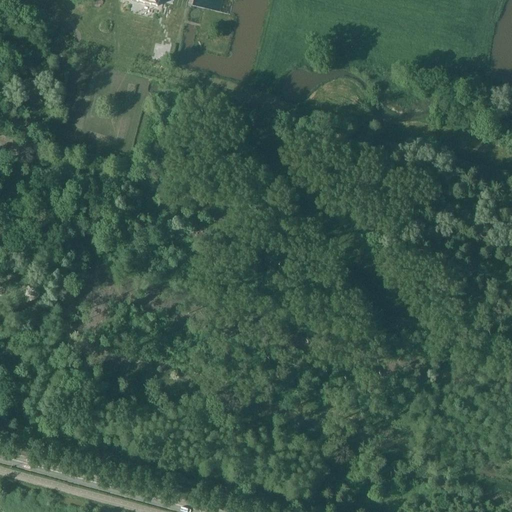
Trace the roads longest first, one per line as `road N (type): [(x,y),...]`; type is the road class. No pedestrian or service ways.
road 1 (track): [(285,0),(263,121),(397,309),(422,312)]
road 2 (secondary): [(198,511),(0,456)]
road 3 (track): [(136,67),(263,97)]
